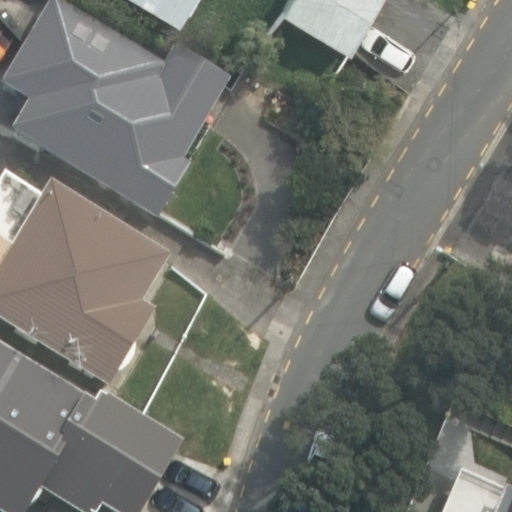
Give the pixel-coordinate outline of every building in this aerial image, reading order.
[(288,0),(283,10),(350,51),(380,0),(288,0)] [(11,131),(158,222),(193,166),(181,159),(210,113),(160,82),(168,69),(115,36),(109,45),(51,9),(4,85),(29,100),(11,131)] [(0,322),(109,387),(117,372),(121,373),(129,370),(137,356),(137,346),(135,343),(154,311),(141,303),(169,257),(49,186),(11,251),(0,243),(0,322)] [(0,511),(27,511),(94,403),(0,345),(0,511)] [(435,511),(511,511),(511,488),(511,490),(455,467),(435,511)] [(47,511),(104,511),(63,487),(47,511)]
